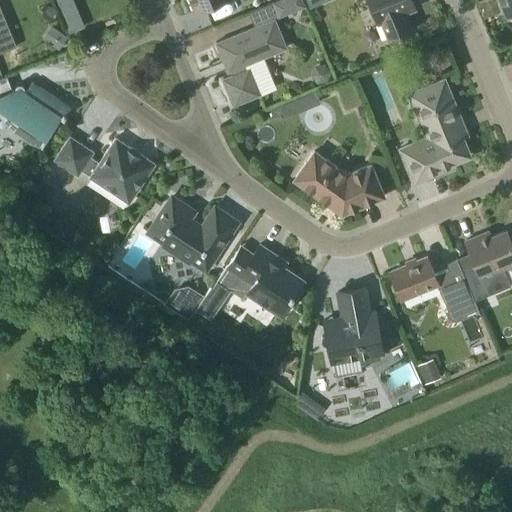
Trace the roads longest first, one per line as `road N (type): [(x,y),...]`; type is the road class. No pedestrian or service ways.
road 1 (residential): [(511,184),(338,245),(217,165)]
road 2 (residential): [(217,165),(110,89),(110,53),(169,30)]
road 3 (residential): [(217,165),(169,30)]
road 4 (residential): [(511,131),(460,0)]
